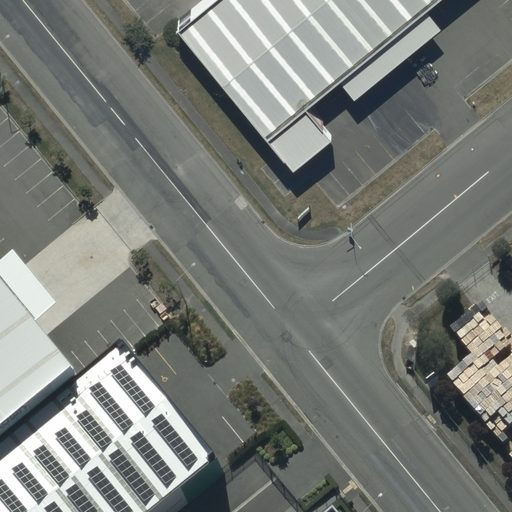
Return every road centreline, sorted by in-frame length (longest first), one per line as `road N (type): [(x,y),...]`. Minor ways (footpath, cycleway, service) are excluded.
road 1 (tertiary): [(23,0),(293,332)]
road 2 (residential): [(293,332),(511,147)]
road 3 (tertiary): [(293,332),(439,511)]
